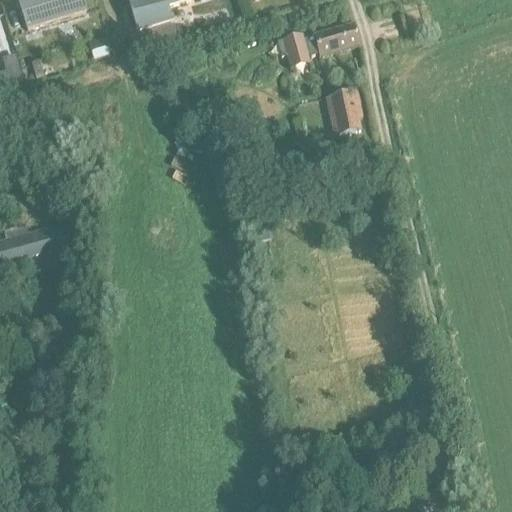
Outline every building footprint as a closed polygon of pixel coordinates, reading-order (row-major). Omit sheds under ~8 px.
[(79,0),(46,0),(19,8),(28,39),(86,22),(79,0)] [(136,0),(140,11),(130,14),(137,39),(130,41),(135,57),(178,45),(169,15),(191,9),(188,0),(136,0)] [(304,41),(278,48),(282,63),(287,62),(291,76),(312,70),(310,62),(319,60),(319,62),(360,51),(354,31),(305,45),(304,41)] [(106,43),(89,49),(94,68),(111,63),(106,43)] [(14,62),(5,65),(12,88),(21,86),(14,62)] [(357,97),(325,104),(334,143),(361,136),(359,124),(363,122),(357,97)] [(296,141),(291,142),(293,151),(306,148),(302,123),(292,125),(296,141)] [(178,143),(176,153),(202,157),(204,146),(178,143)] [(267,217),(251,219),(255,248),(271,246),(267,217)] [(5,246),(0,247),(0,267),(1,272),(75,252),(68,229),(29,240),(28,235),(15,231),(3,234),(5,246)] [(376,469),(349,473),(350,484),(378,480),(376,469)]
